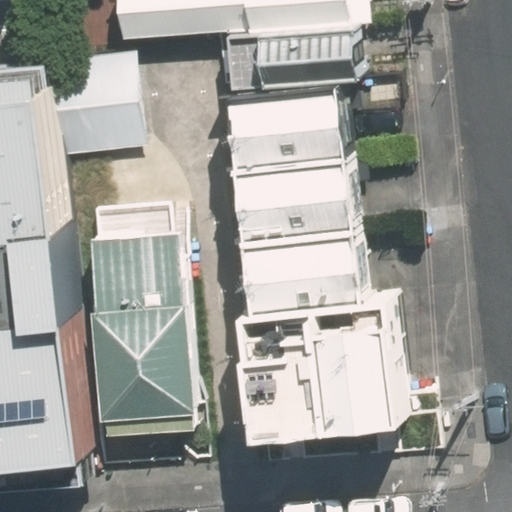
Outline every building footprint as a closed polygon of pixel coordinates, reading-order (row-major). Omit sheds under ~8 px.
[(365,0),(184,0),(188,42),(367,24),(365,0)] [(0,226),(1,227),(72,220),(55,54),(0,59),(0,226)] [(358,68),(222,80),(244,314),(380,301),(358,68)] [(83,322),(72,220),(1,227),(12,329),(83,322)] [(178,229),(96,236),(113,426),(196,418),(178,229)] [(392,435),(380,301),(235,316),(247,448),(392,435)] [(0,459),(96,449),(83,322),(12,329),(0,330),(0,459)]
